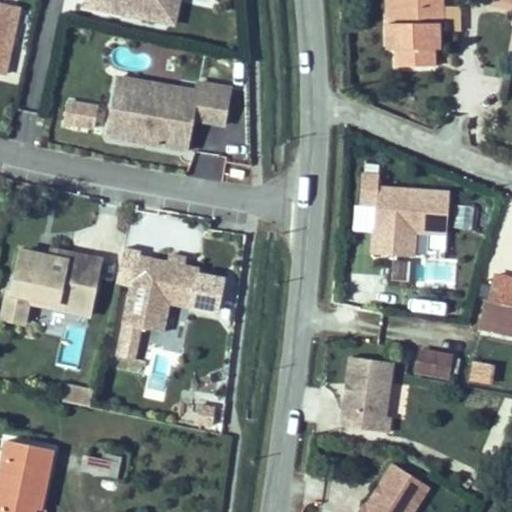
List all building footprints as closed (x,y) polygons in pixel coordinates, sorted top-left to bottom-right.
[(115,12),(116,3),(100,0),(79,0),(79,5),(115,12)] [(170,23),(174,0),(100,0),(116,3),(115,12),(170,23)] [(185,26),(189,0),(174,0),(170,23),(185,26)] [(400,26),(399,0),(382,0),(383,27),(400,26)] [(442,0),(399,0),(400,26),(383,27),(384,53),(392,53),(394,74),(423,72),(423,53),(435,53),(435,33),(443,32),(442,0)] [(20,7),(14,6),(0,2),(0,69),(7,71),(20,7)] [(228,126),(235,89),(203,83),(202,92),(123,77),(112,136),(191,151),(197,119),(228,126)] [(70,101),(66,123),(97,129),(101,107),(70,101)] [(215,172),(216,164),(205,162),(203,169),(215,172)] [(380,175),(365,174),(363,209),(361,209),(360,226),(378,227),(377,254),(415,256),(417,233),(446,234),(449,191),(380,187),(380,175)] [(472,230),(476,202),(458,200),(454,227),(472,230)] [(31,302),(60,309),(93,315),(104,260),(54,249),(52,256),(24,251),(15,293),(10,292),(5,319),(27,323),(31,302)] [(145,258),(131,326),(128,342),(125,357),(135,359),(138,344),(133,344),(137,327),(169,333),(176,303),(199,308),(206,271),(190,267),(192,259),(176,256),(174,264),(145,258)] [(409,279),(410,261),(396,260),(394,278),(409,279)] [(511,331),(511,277),(502,275),(491,327),(511,331)] [(435,337),(433,357),(462,361),(465,341),(435,337)] [(401,358),(359,352),(349,421),(396,428),(398,413),(393,412),(401,358)] [(495,366),(475,363),(473,382),(493,385),(495,366)] [(69,384),(65,401),(91,407),(95,391),(69,384)] [(198,406),(196,420),(216,423),(218,409),(198,406)] [(38,510),(40,498),(48,450),(4,443),(0,466),(0,511),(48,511),(48,510),(38,510)] [(86,454),(83,469),(119,476),(122,461),(86,454)] [(413,511),(427,491),(392,469),(364,511),(361,510),(359,511),(413,511)]
